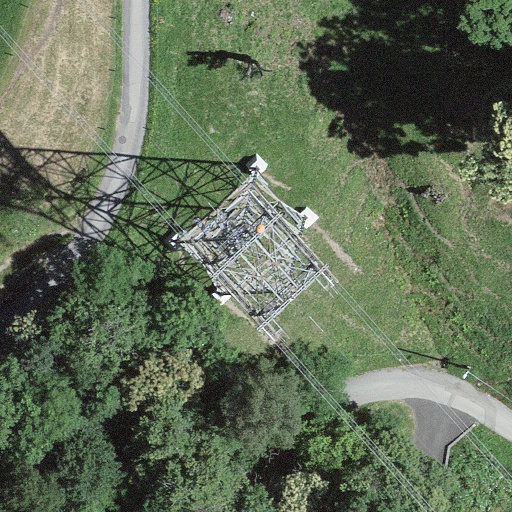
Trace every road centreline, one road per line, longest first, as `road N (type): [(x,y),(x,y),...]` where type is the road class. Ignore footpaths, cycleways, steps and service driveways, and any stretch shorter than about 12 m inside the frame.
road 1 (residential): [(90,511),(360,385),(436,389),(511,431)]
road 2 (residential): [(0,324),(91,233),(108,194),(128,123),(133,0)]
